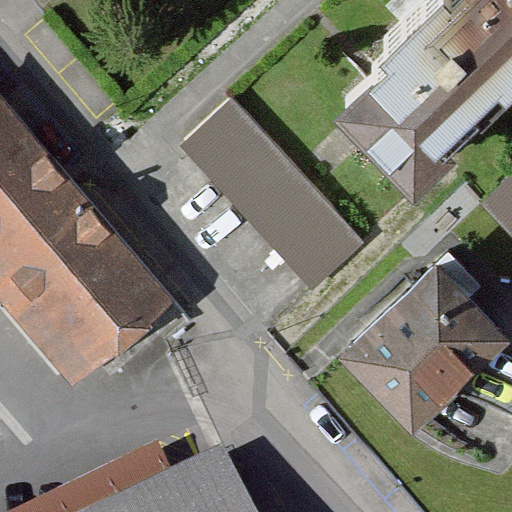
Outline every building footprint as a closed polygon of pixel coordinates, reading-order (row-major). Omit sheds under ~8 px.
[(406,37),(351,89),(428,170),(511,89),(511,0),(422,0),(395,26),(406,37)] [(238,96),(187,144),(315,282),(366,234),(238,96)] [(167,299),(0,106),(0,289),(41,338),(76,378),(146,318),(167,299)] [(511,181),(491,200),(511,222),(511,181)] [(511,345),(511,320),(455,257),(353,349),(423,426),(511,345)] [(249,511),(229,467),(129,511),(249,511)]
